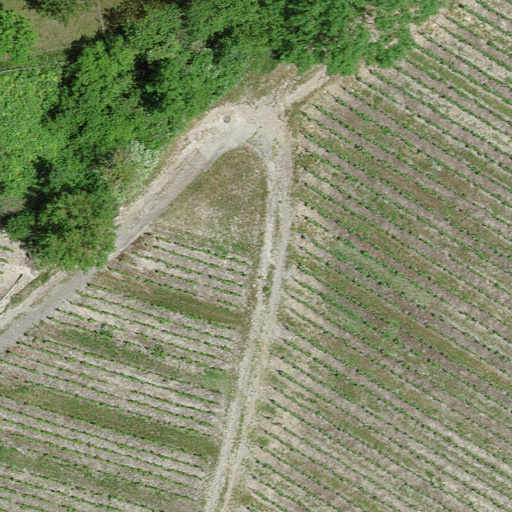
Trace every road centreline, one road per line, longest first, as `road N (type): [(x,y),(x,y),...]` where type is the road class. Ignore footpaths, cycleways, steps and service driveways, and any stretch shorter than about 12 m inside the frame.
road 1 (track): [(0,332),(209,136),(241,124),(269,134),(282,164),(275,257),(221,511)]
road 2 (track): [(241,124),(435,0)]
